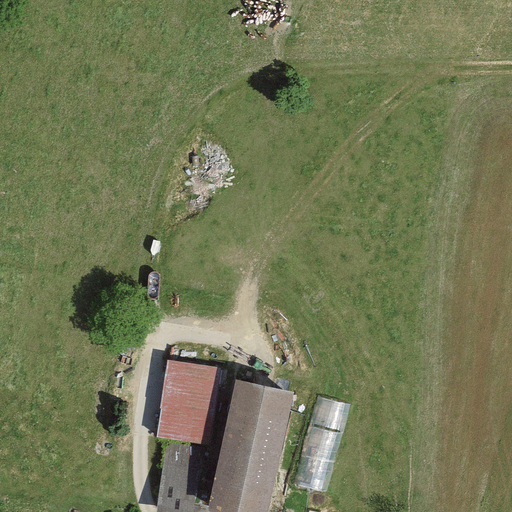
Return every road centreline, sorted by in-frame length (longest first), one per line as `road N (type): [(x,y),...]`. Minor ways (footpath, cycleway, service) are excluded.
road 1 (track): [(511,60),(333,62),(265,76),(197,119),(168,200),(150,311)]
road 2 (track): [(151,511),(140,440),(150,311)]
